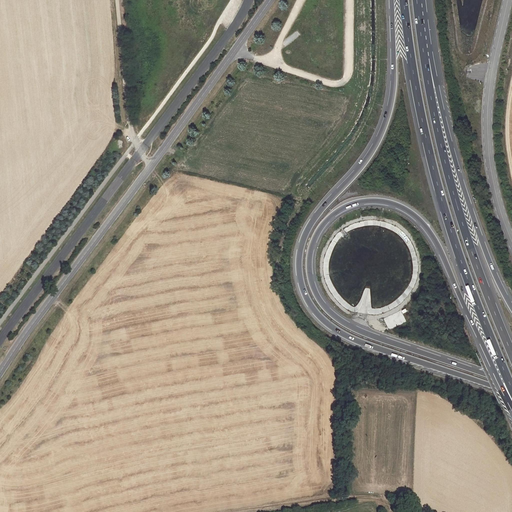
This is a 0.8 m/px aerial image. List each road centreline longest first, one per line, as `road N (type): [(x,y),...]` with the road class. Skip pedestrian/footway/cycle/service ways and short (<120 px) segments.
road 1 (trunk): [(511,384),(343,322),(321,302),(309,271),(315,238),(335,213),(367,201),(406,210),(436,243),(511,404)]
road 2 (trunk): [(391,0),(390,104),(366,158),(309,224),(300,280),(314,311),(344,335),(511,393)]
road 3 (tertiary): [(0,372),(269,0)]
road 4 (unclassified): [(0,341),(247,0)]
road 5 (trunk): [(403,0),(441,201),(511,385)]
road 6 (trunk): [(511,353),(449,180),(424,58)]
road 7 (trunk): [(511,306),(466,197),(424,58)]
road 8 (track): [(233,49),(340,83),(347,74),(348,0)]
road 9 (track): [(403,511),(365,497),(255,511)]
road 10 (track): [(135,141),(117,0)]
